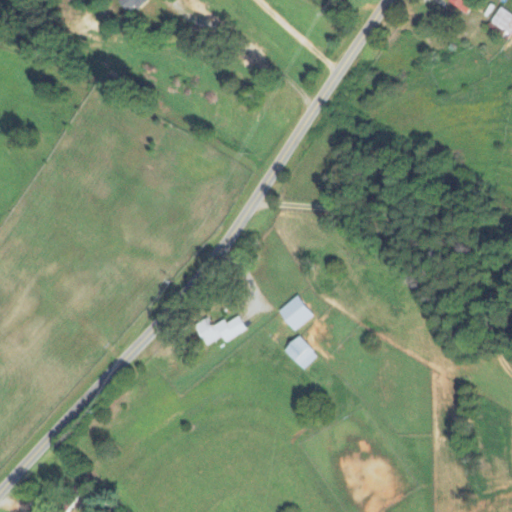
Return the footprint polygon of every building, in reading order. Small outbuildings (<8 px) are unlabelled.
[(121,0),(119,3),(129,13),(135,8),(138,11),(148,1),(146,0),(121,0)] [(467,16),(478,1),(475,0),(449,0),(448,2),(467,16)] [(294,332),(314,318),(299,297),(279,311),(294,332)] [(227,343),(247,331),(239,317),(227,325),(225,321),(213,328),(207,319),(195,326),(207,347),(223,338),(227,343)] [(318,358),(299,338),(284,351),(303,372),(318,358)]
